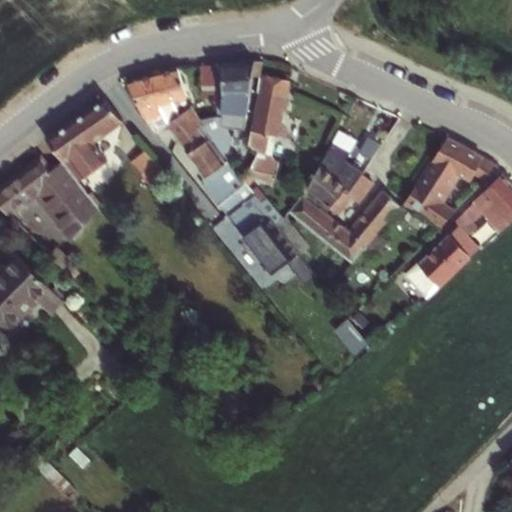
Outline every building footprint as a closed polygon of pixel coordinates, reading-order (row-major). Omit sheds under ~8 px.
[(172,75),(120,92),(137,121),(152,137),(160,132),(202,187),(196,191),(212,212),(216,208),(278,284),(299,264),(292,254),(299,246),(275,220),(271,223),(256,206),(252,209),(191,134),(195,130),(183,116),(174,123),(169,106),(179,104),(172,75)] [(250,76),(191,76),(196,103),(210,102),(212,108),(218,107),(217,123),(241,127),(250,76)] [(279,92),(255,88),(247,144),(243,145),(242,162),(250,163),(241,179),(264,191),(271,167),(259,165),(263,145),(274,147),(280,108),(277,107),(279,92)] [(34,169),(0,195),(0,221),(4,225),(41,195),(71,235),(93,215),(75,192),(100,172),(85,153),(117,130),(100,107),(41,148),(59,171),(44,182),(34,169)] [(296,203),(281,216),(344,267),(392,204),(377,194),(342,241),(317,220),(334,200),(350,210),(366,186),(354,178),(354,177),(338,167),(343,158),(324,147),(296,203)] [(444,147),(401,203),(435,230),(448,215),(436,205),(453,183),(470,192),(489,171),(444,147)] [(456,232),(389,293),(405,311),(472,251),(465,243),(483,227),(493,238),(511,221),(511,199),(497,181),(450,224),(456,232)] [(377,232),(360,253),(373,264),(389,242),(377,232)] [(44,248),(35,257),(41,264),(51,255),(44,248)] [(9,262),(0,271),(0,334),(1,335),(29,306),(42,319),(54,307),(9,262)] [(511,511),(511,455),(498,467),(511,483),(511,491),(509,494),(511,496),(511,511)]
